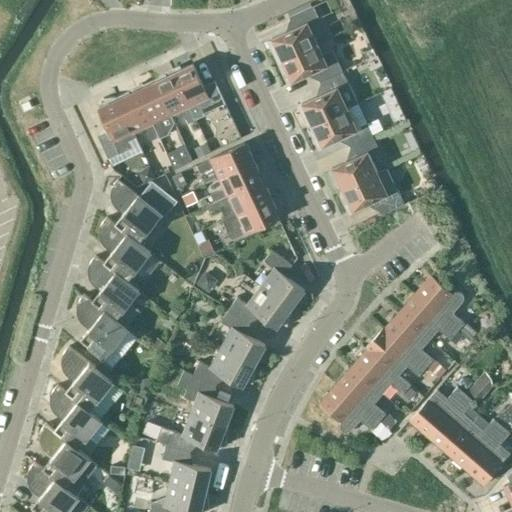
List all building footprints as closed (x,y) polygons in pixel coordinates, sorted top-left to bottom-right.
[(289,16),(312,5),(310,2),(287,12),(289,16)] [(275,47),(273,48),(279,60),(317,43),(307,22),(318,18),(312,5),(289,16),(294,27),(271,38),(275,47)] [(322,54),(317,43),(279,60),(285,73),(287,72),(291,81),(314,70),(319,81),(342,70),(332,49),(322,54)] [(371,45),(360,50),(364,58),(375,53),(371,45)] [(193,62),(174,71),(190,105),(196,118),(204,114),(203,113),(225,103),(214,80),(203,85),(193,62)] [(325,92),(302,102),(306,111),(303,112),(309,125),(347,107),(357,102),(342,70),(319,81),(325,92)] [(196,118),(190,105),(174,71),(167,75),(166,73),(154,78),(171,114),(182,109),(188,122),(196,118)] [(160,119),(171,114),(154,78),(143,83),(144,85),(137,89),(159,136),(166,132),(160,119)] [(129,90),(117,95),(134,131),(145,126),(151,139),(159,136),(137,89),(129,92),(129,90)] [(108,129),(97,134),(108,157),(120,152),(129,148),(126,141),(136,137),(134,131),(117,95),(103,97),(104,104),(98,107),(108,129)] [(344,134),(350,145),(373,135),(367,122),(357,127),(347,107),(309,125),(315,138),(317,136),(322,145),(344,134)] [(368,152),(378,147),(373,135),(350,145),(355,156),(332,167),(336,176),(333,177),(339,190),(377,172),(368,152)] [(207,142),(195,147),(199,154),(211,149),(208,143),(207,142)] [(200,172),(213,166),(218,177),(254,160),(249,148),(247,149),(243,142),(210,157),(210,158),(197,164),(200,172)] [(176,147),(167,151),(174,167),(183,163),(176,147)] [(210,194),(214,201),(261,179),(258,172),(260,171),(254,160),(218,177),(224,187),(210,194)] [(144,167),(142,174),(144,180),(154,175),(150,165),(144,167)] [(386,168),(377,172),(339,190),(345,202),(348,201),(352,210),(375,199),(382,214),(405,203),(397,188),(396,189),(386,168)] [(187,182),(182,171),(173,175),(178,186),(187,182)] [(116,201),(126,209),(115,223),(114,223),(138,242),(139,241),(162,212),(118,177),(114,182),(112,185),(112,186),(111,187),(111,190),(111,192),(112,194),(112,196),(113,198),(114,199),(115,200),(116,201)] [(210,212),(221,206),(227,218),(272,197),(266,185),(264,186),(261,179),(214,201),(207,205),(210,212)] [(194,189),(182,195),(187,204),(198,199),(194,189)] [(272,197),(227,218),(223,220),(231,238),(244,232),(245,233),(279,217),(275,209),(277,208),(272,197)] [(127,280),(151,251),(139,241),(138,242),(114,223),(115,223),(106,216),(103,220),(102,221),(101,223),(101,225),(100,226),(100,227),(100,228),(100,230),(100,231),(100,233),(101,236),(102,237),(104,239),(105,240),(114,248),(104,261),(103,262),(127,280)] [(210,241),(201,244),(206,255),(214,251),(210,241)] [(274,267),(260,285),(292,309),(301,296),(300,295),(304,289),(285,274),(292,264),(272,249),(264,260),(274,267)] [(139,289),(127,280),(103,262),(104,261),(95,254),(91,259),(90,261),(89,263),(89,265),(89,266),(89,269),(89,271),(89,272),(90,273),(90,275),(91,276),(92,277),(93,278),(103,286),(92,300),(116,319),(116,318),(139,289)] [(212,274),(206,270),(198,280),(209,288),(214,283),(212,274)] [(430,275),(414,292),(457,330),(458,329),(465,322),(453,312),(462,301),(463,301),(463,300),(463,299),(464,297),(463,296),(463,295),(463,294),(462,293),(460,292),(459,291),(458,291),(456,291),(455,291),(454,292),(453,293),(430,274),(430,275)] [(287,324),(292,309),(260,285),(247,303),(237,295),(229,308),(250,322),(257,311),(276,326),(280,322),(287,324)] [(450,338),(457,330),(414,292),(399,311),(430,338),(439,328),(450,338)] [(116,319),(92,300),(84,293),(80,298),(79,300),(78,302),(77,304),(77,305),(77,306),(77,308),(78,310),(78,312),(79,314),(80,315),(82,317),(92,325),(80,339),(113,365),(137,336),(128,328),(116,318),(116,319)] [(181,310),(175,305),(169,312),(175,317),(181,310)] [(243,332),(250,322),(229,308),(221,321),(232,327),(221,346),(256,365),(263,352),(261,351),(265,344),(243,332)] [(399,311),(383,328),(383,329),(426,366),(433,358),(422,348),(430,338),(399,311)] [(475,331),(465,322),(458,329),(469,338),(475,331)] [(419,374),(426,366),(383,329),(383,328),(382,327),(366,346),(367,347),(399,374),(407,364),(419,374)] [(457,330),(450,338),(455,342),(462,334),(457,330)] [(168,345),(158,337),(152,345),(162,353),(168,345)] [(65,391),(89,409),(113,380),(69,345),(64,350),(63,352),(63,353),(62,355),(62,357),(62,360),(62,361),(62,362),(63,363),(63,365),(64,366),(66,368),(67,369),(77,377),(66,390),(65,391)] [(253,382),(256,365),(221,346),(210,366),(199,360),(193,374),(216,384),(221,373),(243,385),(245,380),(253,382)] [(411,384),(399,374),(367,347),(366,346),(367,347),(351,365),(383,392),(391,382),(403,392),(409,385),(411,384)] [(433,358),(426,366),(437,376),(445,368),(433,358)] [(351,365),(336,383),(379,420),(386,412),(374,402),(383,392),(351,365)] [(195,400),(190,412),(227,427),(233,413),(231,412),(234,404),(211,395),(216,384),(193,374),(184,369),(177,384),(187,387),(183,396),(195,400)] [(462,376),(458,381),(466,388),(474,380),(468,375),(462,376)] [(150,377),(139,377),(139,385),(150,384),(150,377)] [(65,415),(54,429),(78,448),(101,418),(89,409),(65,391),(66,390),(57,383),(53,389),(52,390),(51,392),(51,393),(51,395),(51,397),(51,400),(51,401),(52,403),(53,405),(54,406),(56,407),(65,415)] [(360,419),(371,429),(375,425),(379,420),(336,383),(320,401),(320,400),(319,401),(341,421),(341,422),(340,423),(340,424),(340,426),(341,427),(342,428),(343,429),(344,430),(346,430),(347,430),(349,430),(351,429),(360,419)] [(474,383),(465,392),(465,393),(474,400),(477,403),(485,393),(474,383)] [(409,385),(403,392),(409,398),(416,391),(409,385)] [(410,421),(410,420),(428,436),(465,393),(465,392),(457,385),(447,397),(437,388),(409,420),(410,421)] [(428,436),(446,451),(474,420),(464,411),(474,400),(465,393),(428,436)] [(511,405),(498,418),(505,427),(511,420),(511,405)] [(161,425),(155,440),(166,443),(190,451),(194,439),(217,448),(219,443),(227,443),(227,427),(190,412),(183,433),(171,429),(161,425)] [(386,412),(379,420),(388,429),(395,420),(386,412)] [(474,420),(446,451),(464,467),(502,424),(493,417),(483,428),(474,420)] [(388,429),(379,420),(375,425),(384,433),(388,429)] [(78,448),(54,429),(46,422),(41,428),(41,429),(40,431),(39,433),(39,435),(39,436),(39,438),(40,440),(41,442),(42,443),(43,445),(44,446),(54,454),(43,467),(43,468),(76,494),(84,483),(83,482),(97,464),(89,458),(90,457),(78,448)] [(510,431),(502,424),(464,467),(482,483),(483,484),(510,452),(500,443),(510,431)] [(187,462),(190,451),(166,443),(162,458),(174,460),(169,482),(208,491),(211,476),(209,476),(211,468),(187,462)] [(76,494),(43,468),(43,467),(35,461),(30,466),(29,468),(29,469),(28,471),(28,472),(28,473),(28,475),(28,478),(29,479),(30,481),(31,483),(33,485),(42,492),(31,507),(37,511),(65,511),(79,496),(76,494)] [(112,465),(111,472),(124,474),(125,466),(112,465)] [(108,474),(102,481),(110,487),(116,480),(108,474)] [(209,508),(208,491),(169,482),(164,504),(152,501),(149,511),(175,511),(176,508),(193,511),(200,511),(201,508),(209,508)]
